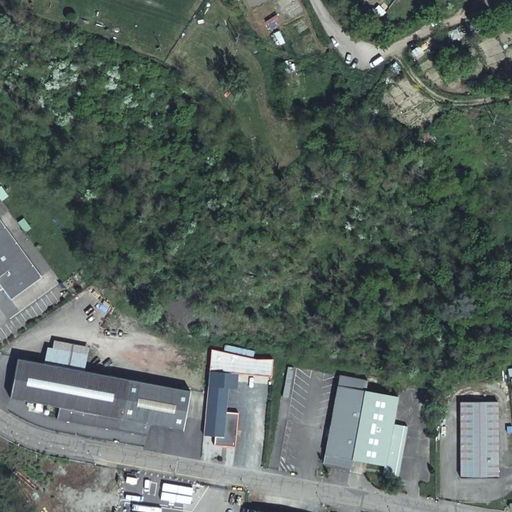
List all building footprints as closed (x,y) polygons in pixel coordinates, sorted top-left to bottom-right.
[(22,230),(28,228),(25,218),(18,221),(22,230)] [(0,292),(3,290),(11,302),(43,280),(0,220),(0,292)] [(225,346),(224,352),(241,355),(242,348),(225,346)] [(190,392),(18,360),(11,399),(60,408),(58,420),(147,436),(149,423),(183,429),(190,392)] [(211,371),(203,436),(214,437),(213,445),(235,448),(238,414),(226,412),(229,389),(237,390),(240,375),(211,371)] [(398,396),(364,390),(366,380),(339,374),(326,454),(385,465),(390,474),(400,476),(408,426),(394,423),(398,396)] [(496,402),(459,402),(460,477),(497,477),(496,402)] [(171,484),(170,498),(182,499),(183,484),(171,484)]
